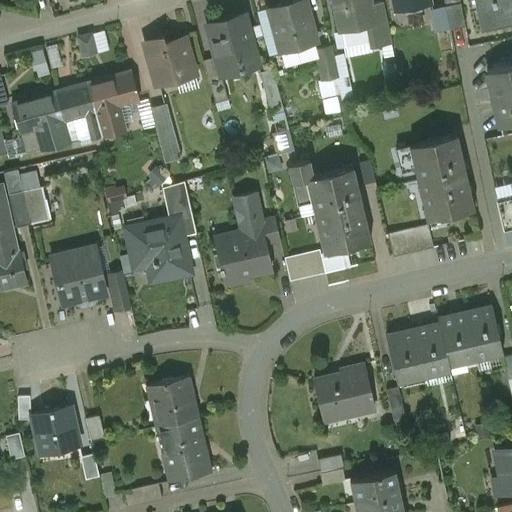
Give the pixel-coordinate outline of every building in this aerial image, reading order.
[(304,0),(290,0),(267,6),(280,52),(316,42),(304,0)] [(370,0),(334,0),(340,30),(341,30),(375,24),(371,4),(370,0)] [(394,0),(396,7),(394,7),(394,9),(432,2),(431,0),(429,0),(394,0)] [(460,0),(443,0),(444,5),(449,28),(449,29),(465,26),(460,0)] [(511,0),(474,0),(481,31),(511,24),(511,0)] [(375,24),(341,30),(346,52),(391,43),(383,1),(371,4),(375,24)] [(444,5),(432,7),(437,30),(449,28),(444,5)] [(245,12),(206,23),(215,56),(219,70),(239,65),(240,69),(259,64),(252,39),(249,27),(245,12)] [(263,36),(260,23),(249,27),(252,39),(263,36)] [(106,29),(79,35),(84,55),(111,49),(106,29)] [(164,35),(145,40),(157,84),(176,79),(196,73),(185,35),(165,41),(164,35)] [(53,66),(63,64),(59,43),(49,45),(53,66)] [(39,72),(52,69),(46,46),(33,50),(39,72)] [(330,46),(317,49),(324,80),(337,78),(330,46)] [(215,56),(204,59),(216,103),(228,99),(221,74),(220,74),(219,70),(215,56)] [(511,63),(487,70),(500,123),(511,119),(511,63)] [(284,111),(273,69),(260,72),(271,114),(284,111)] [(128,70),(87,81),(96,112),(114,106),(137,100),(128,70)] [(0,73),(0,105),(12,102),(11,102),(8,103),(0,73)] [(87,81),(54,91),(62,120),(64,120),(75,117),(85,114),(96,112),(87,81)] [(54,91),(54,90),(11,102),(12,102),(20,133),(21,132),(26,152),(69,142),(69,140),(64,120),(62,120),(54,91)] [(181,157),(167,102),(150,107),(165,162),(181,157)] [(114,106),(96,112),(102,134),(136,125),(132,110),(116,115),(114,106)] [(102,134),(96,112),(85,114),(91,137),(102,134)] [(75,117),(64,120),(69,140),(80,137),(75,117)] [(457,134),(397,149),(403,172),(415,169),(428,220),(475,208),(457,134)] [(136,153),(109,159),(113,175),(133,170),(140,168),(136,153)] [(370,159),(359,161),(364,184),(375,181),(370,159)] [(307,160),(289,164),(293,181),(311,177),(307,160)] [(311,177),(293,181),(298,204),(313,201),(325,252),(371,241),(354,167),(311,177)] [(23,190),(18,168),(4,171),(17,225),(30,222),(23,190)] [(133,170),(115,174),(117,184),(135,180),(133,170)] [(184,180),(162,186),(169,218),(176,217),(180,236),(183,235),(196,232),(184,180)] [(1,184),(0,183),(0,225),(11,223),(1,184)] [(44,185),(23,190),(30,222),(51,218),(44,185)] [(256,191),(234,196),(237,208),(246,213),(240,222),(241,230),(242,230),(256,227),(255,221),(261,220),(259,212),(261,212),(256,191)] [(511,203),(498,207),(503,229),(511,227),(511,203)] [(261,220),(255,221),(256,227),(260,244),(266,242),(281,239),(275,216),(261,220)] [(169,218),(126,228),(135,266),(153,262),(154,264),(156,263),(156,266),(155,269),(156,276),(159,278),(166,276),(168,273),(173,272),(174,274),(190,271),(183,235),(180,236),(176,217),(169,218)] [(0,225),(0,285),(26,280),(19,250),(17,250),(11,223),(0,225)] [(428,223),(388,232),(393,255),(434,246),(428,223)] [(242,236),(218,242),(214,226),(212,227),(221,265),(220,265),(221,271),(222,270),(225,283),(250,277),(249,273),(272,268),(266,242),(260,244),(256,227),(242,230),(241,230),(242,236)] [(96,246),(51,257),(61,301),(77,298),(78,300),(82,303),(92,300),(95,296),(94,294),(107,290),(101,268),(102,268),(96,246)] [(323,247),(288,255),(293,277),(328,269),(323,247)] [(123,270),(108,273),(116,309),(131,305),(123,270)] [(491,305),(465,311),(476,358),(502,352),(491,305)] [(133,306),(114,312),(120,336),(140,331),(133,306)] [(465,311),(438,317),(439,321),(449,364),(476,358),(465,311)] [(439,321),(413,328),(423,371),(424,375),(450,369),(449,364),(439,321)] [(413,328),(386,334),(396,376),(423,371),(413,328)] [(364,361),(340,367),(341,372),(313,378),(322,414),(323,418),(375,407),(364,361)] [(192,375),(147,385),(156,425),(201,414),(192,375)] [(405,417),(398,387),(387,389),(394,420),(405,417)] [(32,393),(19,394),(19,416),(32,416),(32,393)] [(72,404),(34,412),(43,452),(81,443),(72,404)] [(101,412),(86,415),(92,440),(106,437),(101,412)] [(201,414),(156,425),(169,478),(214,468),(201,414)] [(19,430),(6,434),(11,457),(25,454),(19,430)] [(511,445),(494,449),(500,477),(503,477),(506,491),(511,490),(511,445)] [(95,453),(83,455),(88,477),(100,475),(95,453)] [(341,453),(317,458),(320,472),(342,467),(344,467),(341,453)] [(342,467),(320,472),(322,482),(344,478),(342,467)] [(394,469),(349,478),(354,502),(399,492),(394,469)] [(106,495),(117,493),(114,471),(103,472),(106,495)] [(160,480),(125,488),(129,504),(164,496),(160,480)] [(403,511),(399,492),(354,502),(356,511),(403,511)] [(511,511),(511,502),(497,506),(497,511),(511,511)]
